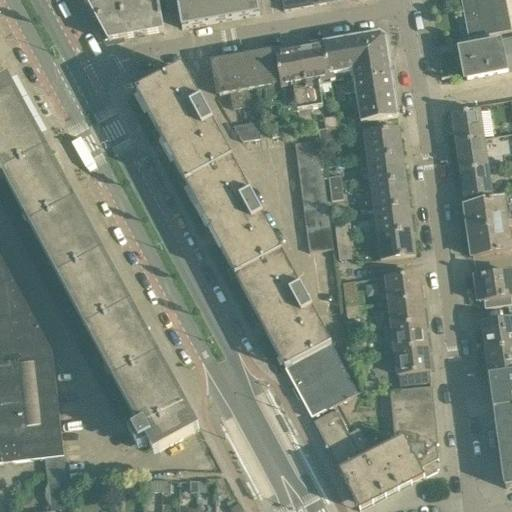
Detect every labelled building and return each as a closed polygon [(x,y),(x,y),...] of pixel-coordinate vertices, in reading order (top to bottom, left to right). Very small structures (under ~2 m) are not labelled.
[(85,0),(91,10),(108,0),(85,0)] [(129,0),(108,0),(91,10),(108,42),(163,33),(157,0),(136,0),(130,1),(129,0)] [(176,0),(182,30),(260,17),(256,0),(176,0)] [(280,0),(283,12),(315,7),(313,0),(280,0)] [(504,0),(470,0),(465,2),(461,2),(470,48),(484,45),(484,44),(483,39),(511,33),(504,0)] [(330,81),(330,77),(352,73),(353,84),(354,86),(391,79),(385,40),(380,36),(322,46),(329,81),(330,81)] [(484,45),(470,48),(460,50),(466,81),(508,72),(508,71),(511,70),(511,41),(498,44),(498,41),(484,44),(484,45)] [(319,83),(329,81),(322,46),(298,50),(308,111),(310,111),(323,109),(319,83)] [(310,111),(308,111),(298,50),(275,54),(283,103),(295,101),(297,113),(300,130),(313,128),(310,111)] [(269,55),(250,58),(256,90),(265,89),(268,105),(278,104),(269,55)] [(248,92),(256,90),(250,58),(234,61),(242,110),(251,108),(248,92)] [(232,112),(242,110),(234,61),(213,65),(219,97),(229,95),(232,112)] [(136,95),(285,371),(332,346),(313,311),(214,128),(202,105),(183,70),(136,95)] [(159,454),(199,432),(200,432),(9,79),(0,83),(0,204),(118,423),(137,412),(145,427),(134,433),(140,444),(151,438),(159,454)] [(397,119),(391,79),(354,86),(355,93),(360,125),(397,119)] [(355,93),(354,86),(353,84),(334,87),(337,102),(344,101),(343,95),(355,93)] [(455,142),(484,138),(480,112),(451,116),(455,142)] [(323,120),(325,130),(337,128),(336,119),(323,120)] [(258,125),(245,127),(248,143),(260,141),(258,125)] [(242,144),(248,143),(245,127),(233,128),(242,144)] [(272,140),(273,140),(285,138),(283,127),(270,129),(272,140)] [(318,132),(319,143),(343,140),(342,127),(337,128),(325,130),(318,132)] [(367,161),(402,156),(399,130),(364,135),(367,161)] [(455,142),(460,172),(488,168),(484,138),(455,142)] [(321,154),(319,143),(295,146),(296,157),(321,154)] [(321,154),(296,157),(298,168),(322,164),(321,154)] [(405,181),(402,156),(367,161),(370,186),(405,181)] [(322,164),(298,168),(299,178),(323,175),(322,164)] [(492,197),(488,168),(460,172),(464,201),(492,197)] [(323,175),(299,178),(300,189),(325,186),(323,175)] [(341,178),(328,180),(330,191),(342,190),(341,178)] [(405,181),(370,186),(374,211),(409,207),(405,181)] [(325,186),(300,189),(302,200),(326,197),(325,186)] [(342,190),(330,191),(331,203),(343,202),(342,190)] [(326,197),(302,200),(303,211),(328,208),(326,197)] [(511,197),(502,199),(505,215),(511,214),(511,197)] [(465,207),(468,232),(506,227),(505,215),(502,199),(465,207)] [(412,232),(409,207),(374,211),(377,236),(412,232)] [(305,222),(329,219),(328,208),(303,211),(305,222)] [(329,219),(305,222),(306,233),(330,229),(329,219)] [(335,228),(337,241),(349,240),(347,227),(335,228)] [(506,227),(468,232),(472,258),(510,253),(506,227)] [(330,229),(306,233),(307,243),(332,240),(330,229)] [(412,232),(377,236),(381,263),(416,258),(412,232)] [(332,240),(307,243),(309,255),(333,252),(332,240)] [(351,260),(349,240),(337,241),(339,262),(351,260)] [(0,465),(45,460),(64,458),(52,354),(0,258),(0,465)] [(511,298),(511,279),(511,274),(475,279),(479,303),(484,302),(485,310),(507,307),(511,306),(510,298),(511,298)] [(389,304),(421,300),(418,275),(386,279),(389,304)] [(346,311),(359,309),(356,284),(342,285),(346,311)] [(424,323),(421,300),(389,304),(390,313),(382,314),(384,329),(424,323)] [(360,317),(359,309),(346,311),(347,319),(360,317)] [(511,320),(482,325),(486,352),(511,347),(511,320)] [(427,348),(424,323),(384,329),(385,343),(394,342),(395,352),(427,348)] [(285,371),(298,395),(344,370),(332,346),(285,371)] [(511,372),(511,347),(486,352),(489,376),(511,372)] [(360,348),(346,349),(347,359),(361,357),(360,348)] [(427,348),(395,352),(400,389),(431,385),(429,373),(430,373),(427,348)] [(358,395),(344,370),(298,395),(312,420),(358,395)] [(511,406),(511,372),(489,376),(494,408),(511,406)] [(376,383),(365,384),(367,396),(376,395),(377,395),(376,383)] [(336,412),(314,424),(340,473),(340,474),(339,475),(344,484),(345,484),(359,511),(361,511),(437,473),(437,472),(438,471),(434,463),(438,461),(436,446),(438,446),(433,389),(390,393),(394,439),(370,452),(359,431),(349,436),(336,412)] [(511,406),(494,408),(505,490),(511,488),(511,406)] [(66,483),(67,483),(64,458),(45,460),(50,511),(69,511),(68,497),(66,483)] [(113,490),(126,490),(126,477),(113,478),(113,479),(113,490)] [(80,482),(67,483),(66,483),(68,497),(75,497),(81,496),(80,482)] [(154,494),(163,494),(163,484),(154,484),(154,494)] [(198,494),(198,484),(190,484),(190,494),(198,494)] [(198,484),(198,494),(206,494),(206,484),(198,484)] [(242,511),(239,505),(237,506),(235,502),(227,506),(230,511),(242,511)]
